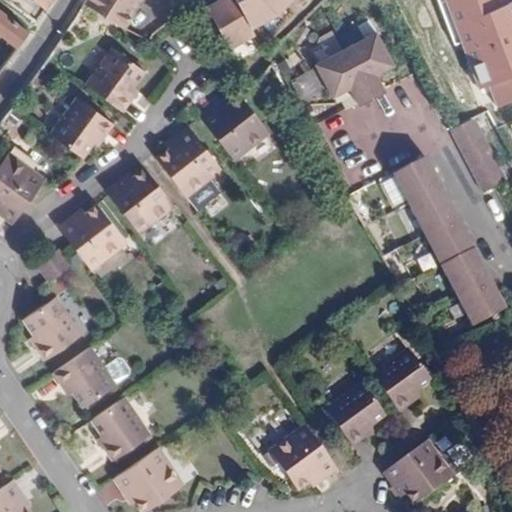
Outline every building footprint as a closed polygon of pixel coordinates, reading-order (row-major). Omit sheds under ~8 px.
[(52,0),(32,0),(45,10),(52,0)] [(122,28),(139,0),(88,0),(85,6),(122,28)] [(226,45),(252,30),(233,0),(213,0),(203,6),(226,45)] [(245,0),(261,28),(289,18),(307,0),(245,0)] [(0,37),(17,50),(29,33),(0,10),(0,37)] [(371,33),(312,67),(332,102),(350,92),(359,109),(384,95),(374,78),(391,69),(371,33)] [(116,54),(88,92),(118,115),(127,104),(132,108),(141,95),(136,91),(147,77),(116,54)] [(211,102),(193,117),(227,159),(263,131),(232,92),(220,101),(217,98),(211,102)] [(80,104),(53,142),(84,164),(94,151),(101,141),(106,144),(116,130),(80,104)] [(127,104),(118,115),(124,119),(128,114),(132,108),(127,104)] [(504,179),(471,122),(448,137),(480,194),(504,179)] [(161,150),(150,158),(180,196),(215,169),(182,127),(163,142),(158,146),(161,150)] [(102,149),(106,144),(101,141),(94,151),(98,155),(102,149)] [(0,211),(13,220),(44,177),(6,150),(0,158),(0,211)] [(416,155),(385,173),(471,322),(502,304),(416,155)] [(126,180),(139,169),(136,165),(122,176),(126,180)] [(134,236),(170,207),(139,169),(126,180),(122,176),(115,182),(100,194),(134,236)] [(202,212),(224,195),(214,182),(192,199),(202,212)] [(81,213),(79,211),(74,214),(54,230),(87,272),(122,245),(90,206),(81,213)] [(66,270),(52,251),(33,266),(47,286),(66,270)] [(48,301),(44,304),(16,324),(26,338),(35,349),(29,353),(39,366),(75,338),(48,301)] [(22,342),(29,353),(35,349),(26,338),(22,342)] [(98,371),(84,350),(47,376),(57,390),(62,386),(69,395),(78,410),(109,388),(109,386),(121,377),(121,374),(114,364),(111,363),(108,363),(98,371)] [(397,408),(402,413),(413,404),(409,400),(421,391),(433,382),(411,352),(373,380),(395,409),(397,408)] [(65,400),(69,395),(62,386),(57,390),(65,400)] [(365,435),(376,427),(387,418),(364,387),(328,415),(354,449),(368,439),(365,435)] [(409,400),(413,404),(424,396),(421,391),(409,400)] [(146,440),(119,402),(88,424),(97,437),(106,450),(102,454),(110,466),(146,440)] [(378,430),(376,427),(365,435),(368,439),(378,430)] [(340,474),(308,430),(273,458),(303,496),(313,488),(317,491),(340,474)] [(410,451),(387,469),(407,495),(412,491),(420,502),(458,472),(429,436),(410,451)] [(93,442),(102,454),(106,450),(97,437),(93,442)] [(463,444),(449,450),(458,468),(471,462),(463,444)] [(145,511),(180,487),(154,451),(110,483),(128,507),(132,505),(137,511),(145,511)] [(17,480),(0,491),(0,511),(33,511),(31,508),(35,505),(17,480)]
